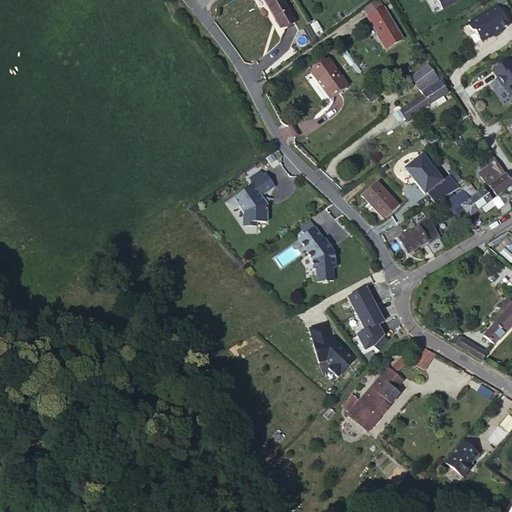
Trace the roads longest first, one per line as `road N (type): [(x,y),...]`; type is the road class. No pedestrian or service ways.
road 1 (residential): [(402,285),(368,234),(283,152),(239,68),(192,7)]
road 2 (residential): [(511,390),(417,333),(400,307),(402,285)]
road 3 (residential): [(402,285),(511,217)]
